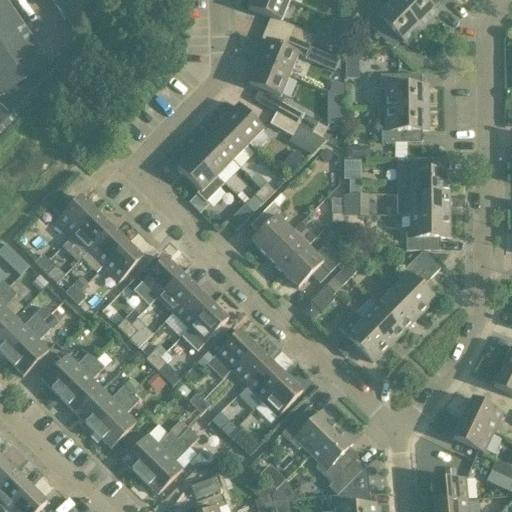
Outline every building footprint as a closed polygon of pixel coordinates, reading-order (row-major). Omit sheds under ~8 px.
[(0,0),(0,137),(32,106),(70,64),(64,55),(48,67),(2,0),(0,0)] [(126,4),(123,0),(50,0),(65,23),(66,22),(76,37),(126,4)] [(282,0),(251,0),(247,11),(279,24),(288,3),(282,0)] [(392,0),(391,2),(421,31),(436,16),(420,0),(392,0)] [(373,13),(364,23),(376,35),(385,27),(406,47),(421,31),(391,2),(376,17),(373,13)] [(291,29),(287,39),(310,49),(314,37),(291,28),(291,29)] [(265,43),(256,65),(288,78),(297,57),(305,60),(310,49),(287,39),(282,50),(265,43)] [(340,62),(310,49),(305,60),(304,61),(335,74),(340,62)] [(358,51),(345,53),(344,65),(359,65),(358,51)] [(279,100),(288,78),(256,65),(247,86),(279,100)] [(385,111),(427,111),(427,88),(420,89),(411,89),(411,77),(380,78),(380,90),(384,90),(385,111)] [(329,95),(343,101),(343,87),(334,83),(329,95)] [(281,105),(275,115),(297,128),(308,134),(312,136),(318,124),(314,123),(303,117),(281,105)] [(237,108),(222,123),(247,148),(248,147),(254,153),(257,153),(267,143),(267,140),(260,134),(262,132),(259,129),(237,108)] [(399,145),(399,133),(427,133),(427,111),(385,111),(385,132),(380,132),(381,145),(393,145),(395,145),(399,145)] [(275,115),(269,126),(291,138),(297,128),(275,115)] [(222,123),(216,129),(206,139),(232,163),(247,148),(222,123)] [(206,139),(191,154),(216,179),(232,163),(206,139)] [(405,145),(399,145),(395,145),(393,145),(393,161),(404,161),(405,161),(405,145)] [(356,151),(345,151),(345,161),(354,161),(356,151)] [(176,170),(199,193),(196,197),(200,200),(205,205),(224,187),(216,179),(191,154),(176,170)] [(282,168),(291,177),(305,163),(297,154),(282,168)] [(396,164),(397,197),(448,196),(448,174),(438,174),(438,161),(405,161),(404,161),(405,164),(396,164)] [(349,197),(356,197),(359,197),(359,181),(349,181),(349,197)] [(266,185),(260,191),(268,200),(275,193),(266,185)] [(260,191),(253,198),(262,206),(268,200),(260,191)] [(396,218),(410,218),(448,218),(448,196),(397,197),(396,197),(396,218)] [(207,207),(205,205),(200,200),(196,197),(188,205),(198,214),(199,216),(207,207)] [(349,197),(343,197),(343,202),(343,219),(356,218),(356,197),(349,197)] [(253,198),(244,207),(247,210),(253,215),(262,206),(253,198)] [(62,216),(56,223),(58,226),(71,239),(95,215),(79,199),(77,201),(62,216)] [(343,225),(343,219),(343,202),(331,202),(331,225),(343,225)] [(250,243),(266,259),(291,235),(281,225),(287,219),(281,214),(281,213),(273,205),(250,228),(258,236),(250,243)] [(244,207),(244,206),(226,224),(235,233),(253,215),(247,210),(244,207)] [(95,215),(71,239),(87,254),(110,230),(95,215)] [(448,240),(448,218),(410,218),(410,230),(405,230),(406,253),(439,253),(439,240),(448,240)] [(266,259),(282,275),(307,250),(315,241),(300,226),(291,235),(266,259)] [(87,254),(81,260),(97,275),(102,269),(126,245),(110,230),(87,254)] [(336,267),(348,256),(332,240),(315,257),(307,250),(282,275),(297,290),(310,277),(319,285),(337,268),(336,267)] [(126,245),(102,269),(118,285),(142,261),(126,245)] [(29,269),(6,246),(0,251),(0,259),(20,279),(29,269)] [(400,282),(391,291),(418,318),(434,303),(421,289),(440,271),(423,254),(397,279),(400,282)] [(34,265),(40,271),(48,263),(42,257),(34,265)] [(141,285),(133,294),(149,309),(157,301),(180,276),(164,261),(141,285)] [(344,261),(337,268),(341,272),(350,280),(357,273),(344,261)] [(46,277),(54,269),(48,263),(40,271),(46,277)] [(343,287),(350,280),(341,272),(334,279),(343,287)] [(180,276),(157,301),(172,315),(196,291),(180,276)] [(80,293),(87,285),(81,279),(73,287),(80,293)] [(78,308),(86,299),(72,287),(64,295),(78,308)] [(321,314),(333,302),(331,299),(335,296),(326,287),(310,303),(321,314)] [(196,291),(172,315),(188,331),(211,306),(196,291)] [(418,318),(391,291),(376,307),(403,334),(418,318)] [(7,292),(0,298),(0,333),(14,320),(4,310),(15,299),(7,292)] [(188,331),(180,338),(197,354),(204,346),(227,322),(211,306),(188,331)] [(376,307),(361,322),(388,349),(403,334),(376,307)] [(14,320),(0,333),(0,356),(6,362),(31,337),(50,317),(42,309),(23,329),(14,320)] [(388,349),(361,322),(354,315),(338,331),(373,365),(388,349)] [(31,337),(6,362),(23,379),(48,354),(38,344),(58,325),(50,317),(31,337)] [(116,329),(123,335),(131,327),(124,321),(116,329)] [(129,342),(137,334),(131,327),(123,335),(129,342)] [(239,333),(215,357),(232,374),(256,350),(239,333)] [(511,348),(502,369),(511,373),(511,348)] [(256,350),(232,374),(246,388),(270,364),(256,350)] [(145,361),(151,368),(159,359),(153,353),(145,361)] [(158,374),(171,361),(165,354),(159,359),(151,368),(158,374)] [(41,383),(59,401),(96,363),(88,355),(76,367),(66,357),(41,383)] [(96,363),(59,401),(76,418),(102,393),(92,383),(104,370),(96,363)] [(246,388),(237,396),(252,411),(260,402),(284,378),(270,364),(246,388)] [(511,397),(511,373),(502,369),(493,388),(511,397)] [(284,378),(260,402),(278,419),(301,395),(284,378)] [(93,434),(118,409),(130,397),(122,389),(110,401),(102,393),(76,418),(93,434)] [(194,410),(203,402),(196,396),(188,404),(194,410)] [(138,404),(130,397),(118,409),(93,434),(110,451),(135,426),(126,417),(138,404)] [(472,400),(462,421),(492,435),(502,415),(472,400)] [(209,409),(203,402),(194,410),(201,417),(209,409)] [(337,430),(321,414),(302,433),(293,424),(281,436),(298,452),(301,449),(310,457),(337,430)] [(482,455),(492,435),(462,421),(452,440),(482,455)] [(122,463),(139,479),(187,431),(179,423),(169,435),(157,447),(147,437),(122,463)] [(221,432),(228,439),(236,430),(229,424),(221,432)] [(188,430),(187,431),(139,479),(157,497),(182,472),(174,465),(198,441),(188,430)] [(228,439),(234,445),(242,437),(236,430),(228,439)] [(352,445),(337,430),(310,457),(318,466),(315,469),(331,485),(328,489),(338,498),(361,474),(351,464),(342,473),(334,465),(352,445)] [(0,489),(15,475),(0,460),(0,489)] [(491,473),(511,483),(511,470),(496,462),(491,473)] [(444,472),(445,482),(455,481),(454,471),(444,472)] [(511,483),(491,473),(486,484),(511,496),(511,483)] [(379,511),(380,511),(375,510),(375,507),(370,507),(367,475),(366,475),(364,477),(361,474),(338,498),(327,499),(328,511),(379,511)] [(0,511),(8,511),(30,490),(15,475),(0,489),(0,511)] [(198,511),(228,511),(216,478),(190,488),(198,511)] [(430,483),(432,506),(466,503),(464,480),(455,481),(445,482),(430,483)] [(30,490),(8,511),(39,511),(46,506),(30,490)] [(467,511),(466,503),(432,506),(432,511),(467,511)]
